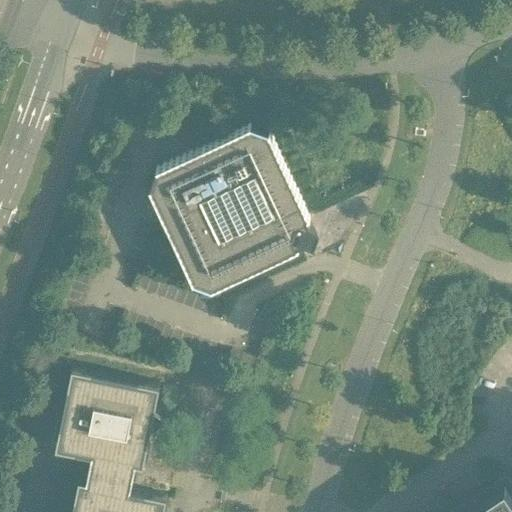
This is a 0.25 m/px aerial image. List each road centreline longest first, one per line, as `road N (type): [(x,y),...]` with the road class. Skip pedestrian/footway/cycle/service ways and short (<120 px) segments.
road 1 (unclassified): [(315,511),(442,151),(441,50)]
road 2 (unknown): [(155,125),(104,274),(109,291),(224,330),(239,304),(271,285),(315,264),(345,270)]
road 3 (unclassified): [(441,50),(267,67),(118,51),(66,21)]
road 4 (secondary): [(0,207),(66,21)]
